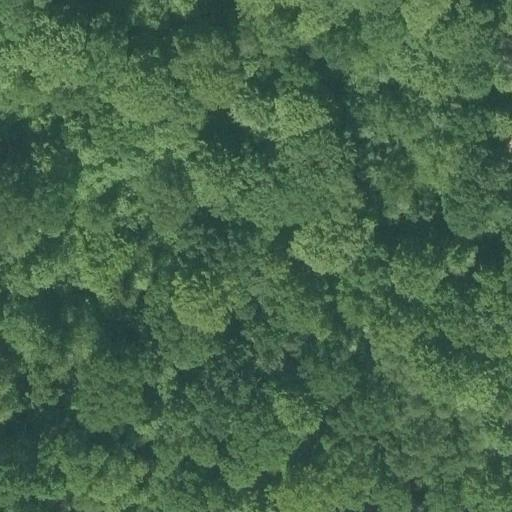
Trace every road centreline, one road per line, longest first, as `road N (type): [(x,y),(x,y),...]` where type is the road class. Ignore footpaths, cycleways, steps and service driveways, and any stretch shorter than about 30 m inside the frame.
road 1 (track): [(511,442),(434,438),(260,406),(181,424),(51,511)]
road 2 (track): [(426,0),(511,133)]
